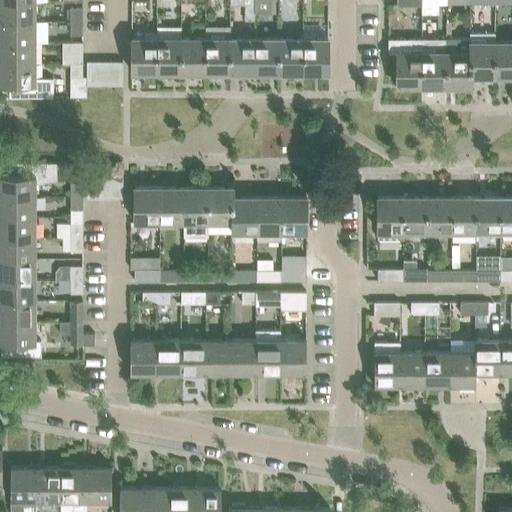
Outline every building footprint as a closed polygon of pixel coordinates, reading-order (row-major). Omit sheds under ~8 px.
[(0,0),(0,20),(35,20),(35,0),(0,0)] [(230,0),(230,4),(245,4),(245,20),(254,19),(253,0),(230,0)] [(71,7),(71,20),(83,20),(83,6),(71,7)] [(0,40),(35,41),(35,20),(0,20),(0,40)] [(83,34),(83,20),(71,20),(71,34),(83,34)] [(230,25),(206,25),(206,35),(206,71),(230,71),(230,35),(230,25)] [(158,71),(181,71),(181,35),(181,26),(157,26),(157,32),(158,71)] [(470,39),(470,84),(471,84),(471,74),(494,74),(494,31),(470,31),(470,39)] [(511,39),(495,39),(495,31),(494,31),(494,74),(511,74),(511,39)] [(132,37),(132,71),(158,71),(157,32),(145,32),(145,37),(132,37)] [(303,34),(303,71),(329,71),(328,37),(316,37),(316,32),(303,32),(303,34)] [(230,71),(255,71),(255,34),(230,35),(230,71)] [(255,34),(255,71),(279,71),(279,34),(255,34)] [(303,34),(279,34),(279,71),(303,71),(303,34)] [(206,71),(206,35),(181,35),(181,71),(206,71)] [(445,85),(445,38),(423,38),(422,51),(421,51),(421,85),(445,85)] [(445,38),(445,85),(470,84),(470,39),(446,39),(446,38),(445,38)] [(0,62),(35,62),(35,41),(0,40),(0,62)] [(62,41),(62,62),(71,62),(83,62),(83,48),(82,48),(82,41),(62,41)] [(397,50),(397,85),(421,85),(421,51),(397,50)] [(87,84),(99,84),(99,60),(96,60),(87,60),(87,84)] [(99,84),(111,84),(111,60),(99,60),(99,84)] [(123,60),(111,60),(111,84),(123,84),(123,60)] [(35,62),(0,62),(0,83),(9,84),(9,96),(53,96),(53,77),(35,77),(35,62)] [(71,76),(83,76),(83,62),(71,62),(71,76)] [(0,193),(36,194),(36,180),(57,178),(57,161),(10,162),(9,173),(0,173),(0,193)] [(87,197),(99,197),(99,173),(87,173),(87,197)] [(99,173),(99,197),(111,197),(111,173),(99,173)] [(123,173),(111,173),(111,197),(123,197),(123,173)] [(71,181),(71,194),(83,194),(83,181),(71,181)] [(147,225),(161,225),(161,219),(160,219),(160,186),(135,186),(135,220),(147,220),(147,225)] [(160,186),(160,219),(161,219),(184,219),(184,186),(160,186)] [(208,219),(209,219),(209,186),(184,186),(184,219),(184,236),(208,236),(208,219)] [(233,186),(209,186),(209,219),(232,219),(233,219),(233,196),(233,186)] [(0,215),(36,215),(36,194),(0,193),(0,215)] [(71,194),(71,215),(83,215),(83,194),(71,194)] [(378,238),(404,238),(404,229),(403,229),(403,195),(378,195),(378,230),(378,238)] [(403,229),(404,229),(427,229),(427,195),(403,195),(403,229)] [(451,195),(427,195),(427,229),(452,229),(451,195)] [(476,195),(451,195),(452,229),(476,229),(476,195)] [(500,195),(476,195),(476,229),(500,229),(500,195)] [(511,195),(500,195),(500,229),(511,228),(511,195)] [(232,219),(232,229),(258,229),(258,196),(233,196),(233,219),(232,219)] [(258,196),(258,229),(258,239),(282,239),(282,234),(282,229),(281,196),(258,196)] [(281,196),(282,229),(282,234),(294,234),(294,230),(307,230),(307,196),(281,196)] [(0,236),(36,236),(36,215),(0,215),(0,236)] [(83,215),(71,215),(71,236),(83,236),(83,215)] [(0,257),(36,257),(36,236),(0,236),(0,257)] [(83,251),(83,236),(71,236),(71,251),(83,251)] [(0,277),(36,278),(36,257),(0,257),(0,277)] [(56,270),(56,279),(71,278),(83,278),(83,265),(71,265),(59,265),(56,270)] [(281,269),(282,269),(282,280),(306,280),(306,268),(281,267),(281,269)] [(378,280),(403,279),(403,267),(378,267),(378,280)] [(427,267),(403,267),(403,279),(427,279),(427,267)] [(452,267),(427,267),(427,279),(452,279),(452,267)] [(477,267),(452,267),(452,279),(477,279),(477,267)] [(501,267),(477,267),(477,279),(501,279),(501,267)] [(511,267),(501,267),(501,279),(511,279),(511,267)] [(135,280),(160,280),(160,269),(160,268),(135,268),(135,280)] [(184,269),(160,269),(160,280),(184,280),(184,269)] [(209,269),(184,269),(184,280),(209,280),(209,269)] [(209,269),(209,280),(234,280),(233,269),(209,269)] [(258,269),(233,269),(234,280),(258,280),(258,269)] [(258,269),(258,280),(282,280),(282,269),(281,269),(258,269)] [(0,299),(36,299),(36,278),(0,277),(0,299)] [(83,278),(71,278),(71,292),(83,292),(83,278)] [(142,302),(157,302),(157,291),(142,290),(142,302)] [(192,290),(192,302),(206,302),(206,290),(192,290)] [(219,290),(206,290),(206,302),(219,302),(219,290)] [(242,302),(256,303),(256,290),(242,290),(242,302)] [(268,303),(269,290),(256,290),(256,303),(268,303)] [(292,302),(306,302),(306,290),(292,290),(292,302)] [(169,302),(169,291),(157,291),(157,302),(169,302)] [(0,320),(36,320),(36,299),(0,299),(0,320)] [(70,320),(83,320),(83,300),(70,300),(70,320)] [(374,314),(400,314),(400,301),(374,301),(374,314)] [(411,314),(425,314),(425,301),(411,301),(411,314)] [(439,301),(425,301),(425,314),(439,314),(439,301)] [(461,313),(474,313),(474,301),(461,301),(461,313)] [(488,301),(474,301),(474,313),(488,313),(488,301)] [(0,341),(36,342),(36,322),(36,320),(0,320),(0,341)] [(83,320),(70,320),(61,320),(61,333),(71,333),(71,343),(83,343),(83,320)] [(95,332),(84,332),(83,343),(95,344),(95,332)] [(130,371),(157,371),(157,338),(130,338),(130,371)] [(180,338),(157,338),(157,371),(180,371),(180,338)] [(206,338),(180,338),(180,371),(183,371),(183,375),(196,375),(196,371),(206,371),(206,338)] [(230,338),(206,338),(206,371),(231,371),(230,338)] [(256,338),(230,338),(231,371),(256,371),(256,338)] [(279,338),(256,338),(256,371),(279,371),(279,338)] [(306,338),(279,338),(279,371),(306,371),(306,338)] [(500,338),(474,338),(474,350),(475,350),(475,371),(476,371),(500,371),(500,338)] [(511,338),(500,338),(500,371),(511,370),(511,338)] [(400,341),(374,341),(375,350),(375,383),(400,383),(400,350),(400,341)] [(425,350),(400,350),(400,383),(425,383),(425,350)] [(450,350),(425,350),(425,383),(450,383),(450,350)] [(474,350),(450,350),(450,383),(476,383),(476,371),(475,371),(475,350),(474,350)] [(36,504),(36,496),(35,466),(10,466),(10,496),(11,496),(11,511),(23,511),(23,504),(36,504)] [(35,466),(36,496),(60,496),(61,496),(60,466),(35,466)] [(60,466),(61,496),(60,496),(60,511),(84,511),(85,496),(84,466),(60,466)] [(112,466),(84,466),(85,496),(112,496),(112,466)] [(144,511),(145,486),(120,486),(119,511),(144,511)] [(170,511),(170,486),(145,486),(144,511),(170,511)] [(195,511),(195,486),(170,486),(170,511),(195,511)] [(220,511),(221,486),(195,486),(195,511),(220,511)] [(254,511),(255,506),(245,506),(245,502),(232,502),(232,506),(229,506),(228,511),(254,511)]
